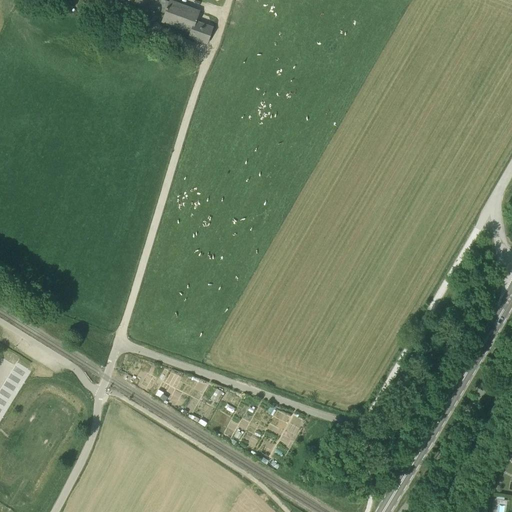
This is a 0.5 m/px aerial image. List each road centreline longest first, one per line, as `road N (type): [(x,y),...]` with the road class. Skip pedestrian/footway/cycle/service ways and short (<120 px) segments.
road 1 (unclassified): [(117,343),(338,422),(364,423)]
road 2 (primary): [(382,511),(511,287)]
road 3 (unclassified): [(54,511),(93,436),(101,393)]
